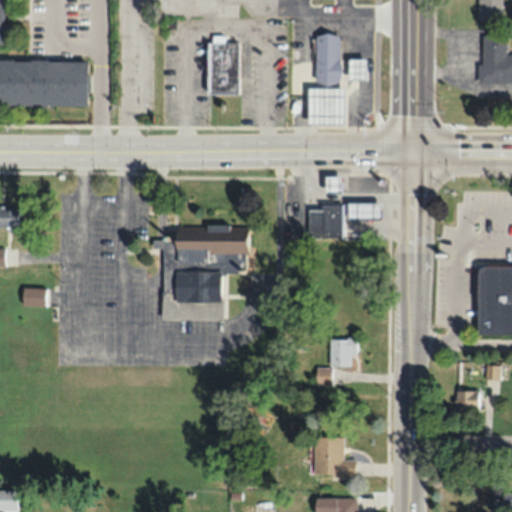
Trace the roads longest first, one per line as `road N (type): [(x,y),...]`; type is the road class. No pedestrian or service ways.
road 1 (tertiary): [(412,157),(0,151)]
road 2 (secondary): [(409,511),(412,157)]
road 3 (secondary): [(412,157),(414,0)]
